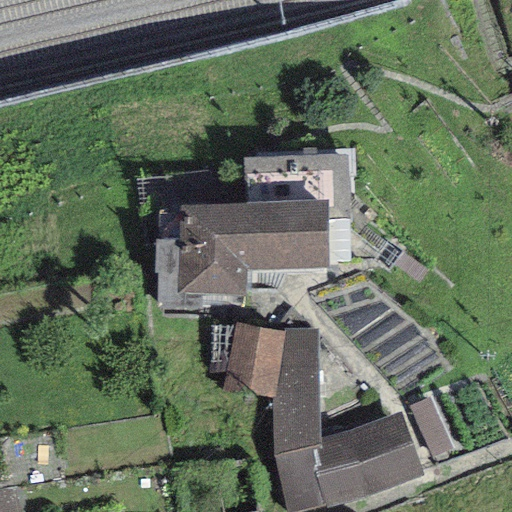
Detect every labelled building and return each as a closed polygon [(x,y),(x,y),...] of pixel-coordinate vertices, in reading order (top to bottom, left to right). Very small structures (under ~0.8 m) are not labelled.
[(246,211),(329,209),(329,223),(351,223),(352,152),(243,156),(246,211)] [(246,211),(178,213),(179,244),(176,296),(202,300),(246,301),(245,276),(330,272),(329,223),(329,209),(246,211)] [(176,296),(179,244),(154,243),(157,311),(201,313),(202,300),(176,296)] [(283,332),(236,323),(222,390),(274,398),(286,332),(283,332)] [(317,329),(283,329),(283,332),(286,332),(274,398),(272,408),(273,457),(285,511),(306,511),(423,476),(398,413),(320,443),(317,329)] [(19,511),(14,488),(0,490),(0,511),(19,511)]
